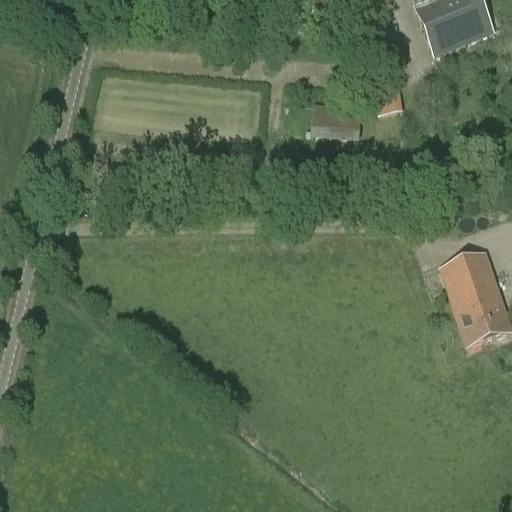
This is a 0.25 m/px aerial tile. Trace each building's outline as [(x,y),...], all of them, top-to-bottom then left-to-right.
[(373,22),(374,0),(312,0),(311,20),(373,22)] [(409,0),(434,62),(493,38),(477,0),(409,0)] [(376,121),(403,117),(396,77),(390,78),(385,49),(364,52),(369,81),(370,82),(376,121)] [(314,110),(311,144),(358,148),(361,115),(314,110)] [(466,354),(511,338),(485,259),(439,275),(466,354)]
